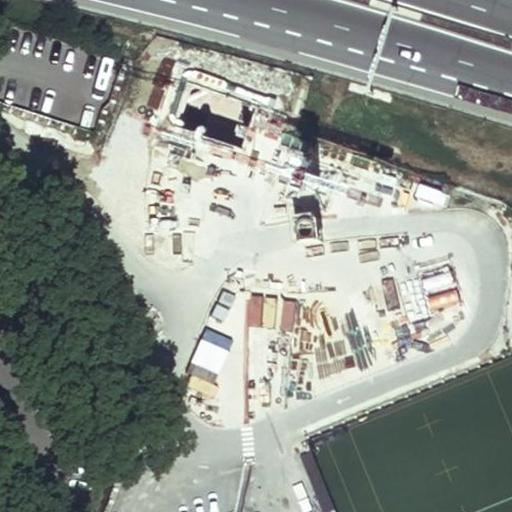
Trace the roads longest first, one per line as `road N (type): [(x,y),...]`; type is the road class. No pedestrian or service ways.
road 1 (motorway): [(275,16),(511,104)]
road 2 (motorway): [(275,16),(511,82)]
